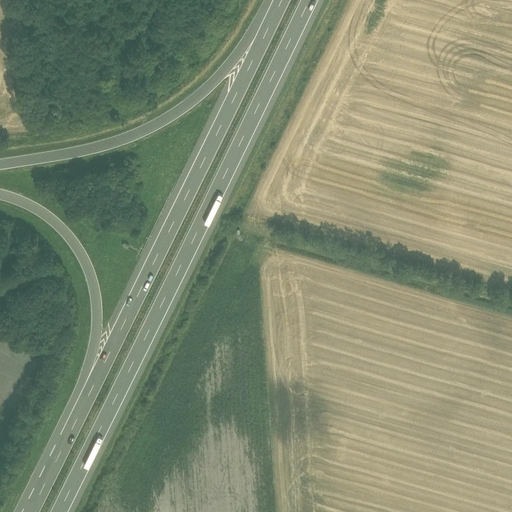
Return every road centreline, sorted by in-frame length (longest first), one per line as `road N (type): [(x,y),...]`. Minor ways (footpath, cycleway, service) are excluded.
road 1 (motorway): [(58,511),(308,0)]
road 2 (motorway): [(280,0),(56,461)]
road 3 (motorway): [(268,0),(243,46),(169,118),(76,153),(0,165)]
road 4 (motorway): [(0,195),(52,221),(76,249),(94,291),(91,354),(56,461)]
road 5 (track): [(511,304),(254,230)]
